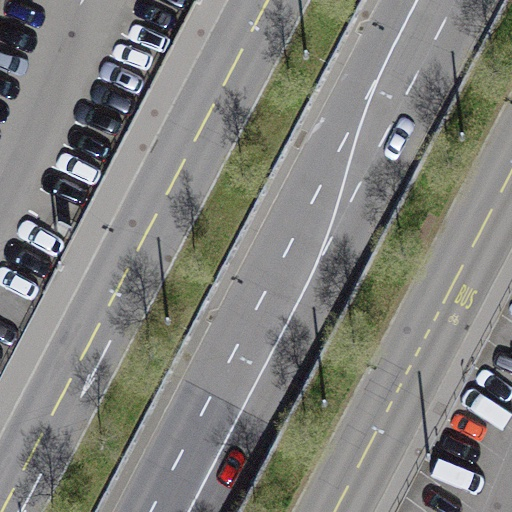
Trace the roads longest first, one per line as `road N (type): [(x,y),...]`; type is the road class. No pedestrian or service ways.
road 1 (primary): [(169,511),(442,0)]
road 2 (primary): [(273,0),(6,511)]
road 3 (primary): [(334,511),(511,167)]
